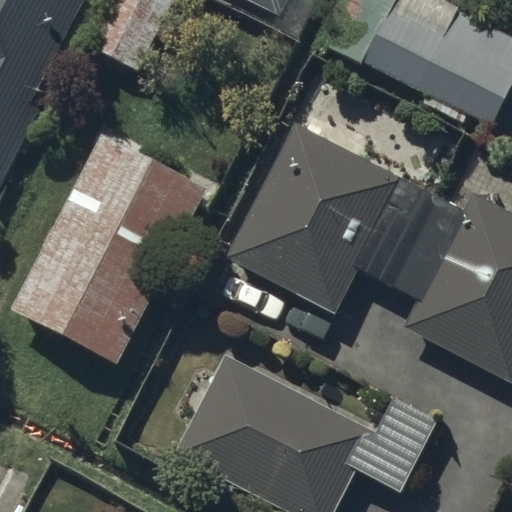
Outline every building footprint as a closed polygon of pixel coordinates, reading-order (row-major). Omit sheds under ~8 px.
[(0,0),(0,171),(86,0),(0,0)] [(170,0),(106,0),(87,40),(138,66),(170,0)] [(254,0),(277,12),(282,0),(254,0)] [(351,0),(331,40),(493,122),(511,84),(511,34),(443,0),(351,0)] [(466,207),(295,121),(230,251),(334,303),(353,263),(420,297),(406,325),(511,378),(511,375),(511,210),(474,191),(466,207)] [(203,185),(101,132),(12,304),(115,357),(203,185)] [(327,511),(371,429),(225,353),(175,449),(296,511),(327,511)]
